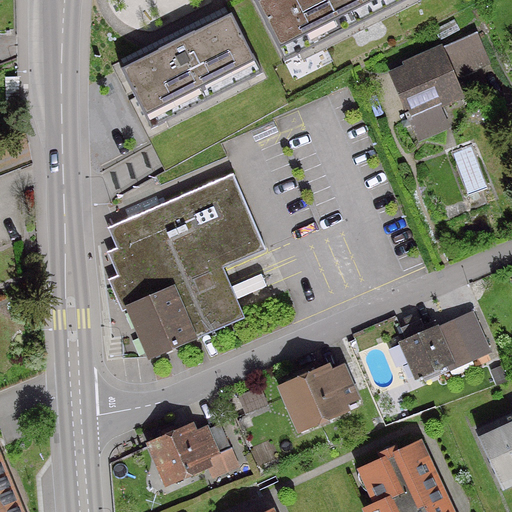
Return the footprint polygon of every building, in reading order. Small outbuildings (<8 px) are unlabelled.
[(256,0),(252,2),(282,63),(406,0),(256,0)] [(230,14),(118,70),(148,130),(260,74),(230,14)] [(422,58),(423,61),(390,76),(411,125),(431,116),(428,109),(459,95),(457,91),(452,78),(484,65),(488,63),(476,35),(422,58)] [(128,305),(127,305),(137,329),(135,329),(139,336),(140,336),(149,358),(191,339),(197,337),(198,338),(209,333),(230,324),(229,321),(208,274),(264,250),(231,175),(119,223),(113,225),(115,229),(116,228),(125,249),(116,253),(126,278),(125,298),(128,305)] [(448,324),(436,329),(433,321),(421,326),(419,320),(399,329),(404,340),(398,343),(414,380),(417,379),(419,381),(421,380),(420,377),(433,372),(436,377),(487,354),(469,314),(448,323),(448,324)] [(288,385),(281,388),(299,429),(314,423),(319,425),(326,421),(328,416),(343,410),(341,406),(355,401),(340,366),(326,372),(325,369),(315,373),(310,376),(307,369),(293,375),(296,382),(288,385)] [(265,405),(258,389),(237,397),(245,414),(265,405)] [(511,415),(475,432),(501,488),(511,483),(511,415)] [(216,454),(216,457),(230,451),(218,424),(205,431),(204,428),(191,433),(189,428),(176,434),(173,427),(167,430),(160,433),(163,439),(149,445),(166,482),(187,473),(192,475),(199,472),(202,467),(205,465),(203,459),(216,454)] [(447,511),(416,444),(413,445),(396,453),(393,447),(378,454),(381,460),(361,469),(377,503),(365,508),(367,511),(447,511)] [(0,511),(17,511),(18,511),(0,468),(0,511)]
